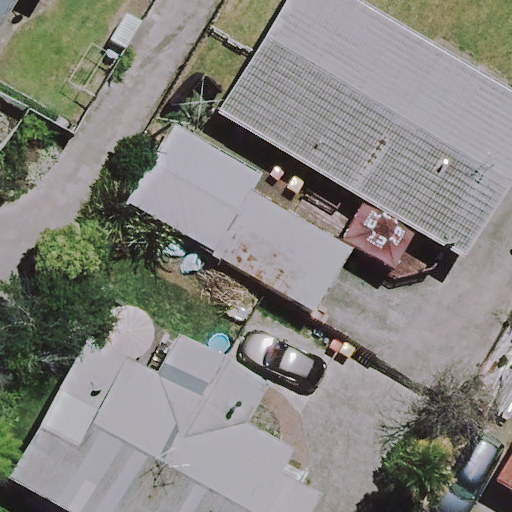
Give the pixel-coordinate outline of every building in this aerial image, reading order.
[(39,0),(0,0),(0,13),(7,0),(21,0),(35,8),(39,0)] [(511,169),(511,116),(321,0),(286,0),(212,121),(452,268),(511,169)] [(349,251),(168,135),(122,208),(303,324),(349,251)] [(257,396),(176,349),(151,392),(80,351),(2,487),(45,511),(308,511),(322,489),(233,438),(257,396)] [(511,439),(485,485),(511,500),(511,439)]
